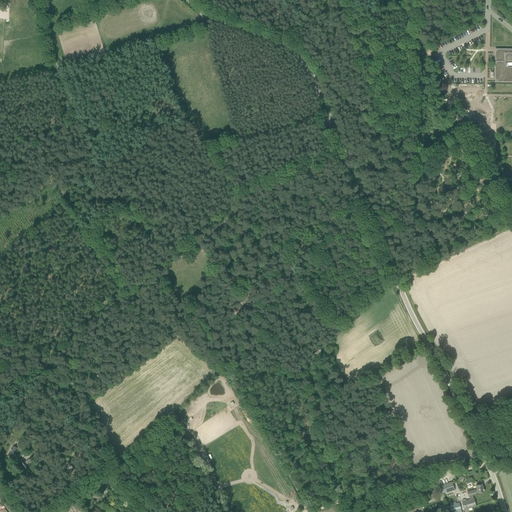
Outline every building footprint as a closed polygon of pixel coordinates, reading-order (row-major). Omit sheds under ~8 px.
[(511,82),(511,53),(500,53),(500,54),(500,56),(495,56),(495,71),(497,71),(497,76),(497,82),(495,82),(505,82),(506,82),(511,82)] [(14,455),(18,448),(12,446),(7,456),(12,458),(13,457),(15,458),(14,459),(18,463),(19,461),(21,463),(20,464),(27,473),(32,470),(28,465),(32,462),(29,459),(26,462),(25,461),(23,462),(21,459),(25,455),(21,451),(16,456),(14,455)] [(41,469),(48,464),(44,459),(41,461),(42,462),(38,464),(41,469)] [(442,495),(455,491),(452,482),(439,486),(442,495)] [(472,495),(484,492),(482,484),(476,486),(476,490),(467,492),(468,496),(469,496),(470,500),(462,502),(464,510),(476,506),(474,499),(473,499),(472,495)] [(459,503),(456,504),(456,502),(450,503),(451,505),(448,506),(449,511),(451,511),(461,510),(459,503)]
